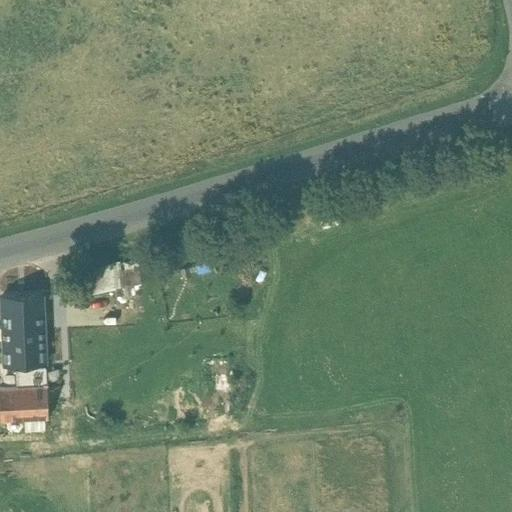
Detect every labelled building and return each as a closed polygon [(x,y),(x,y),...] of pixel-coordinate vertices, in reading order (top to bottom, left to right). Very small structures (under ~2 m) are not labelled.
[(77,289),(140,285),(138,259),(76,263),(77,289)] [(43,294),(1,296),(3,328),(44,326),(43,294)] [(44,326),(3,328),(4,364),(27,363),(28,387),(47,386),(44,326)] [(156,366),(157,412),(173,412),(171,365),(156,366)] [(28,387),(0,388),(0,417),(0,420),(48,418),(47,386),(28,387)] [(145,413),(144,402),(134,403),(133,389),(120,389),(121,414),(145,413)]
